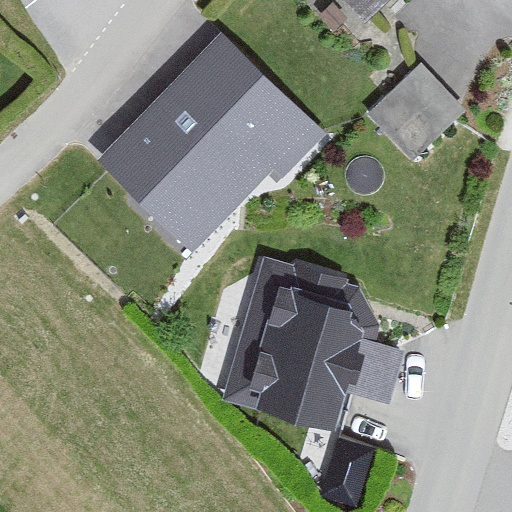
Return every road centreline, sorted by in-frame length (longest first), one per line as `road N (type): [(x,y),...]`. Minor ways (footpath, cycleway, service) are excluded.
road 1 (unclassified): [(511,247),(439,511)]
road 2 (unclassified): [(0,177),(155,0)]
